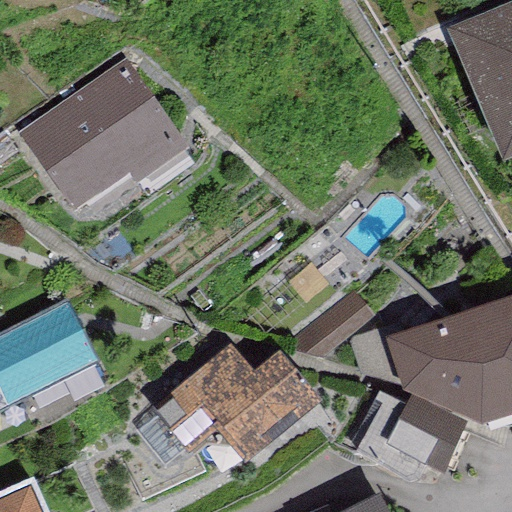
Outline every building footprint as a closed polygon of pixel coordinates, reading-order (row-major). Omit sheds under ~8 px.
[(511,8),(446,36),(502,171),(511,166),(511,8)] [(27,137),(70,200),(129,163),(136,168),(177,145),(127,72),(27,137)] [(352,301),(292,349),(316,358),(370,318),(352,301)] [(71,308),(0,345),(0,413),(93,368),(71,308)] [(404,329),(358,343),(366,372),(405,385),(430,393),(454,402),(482,416),(506,427),(511,426),(511,314),(409,344),(404,329)] [(177,402),(202,430),(223,413),(248,447),(308,397),(285,367),(244,353),(177,402)] [(393,410),(366,454),(420,487),(432,465),(448,470),(464,431),(423,410),(415,418),(393,410)] [(49,511),(37,485),(0,501),(0,511),(49,511)] [(392,511),(384,502),(364,511),(392,511)]
